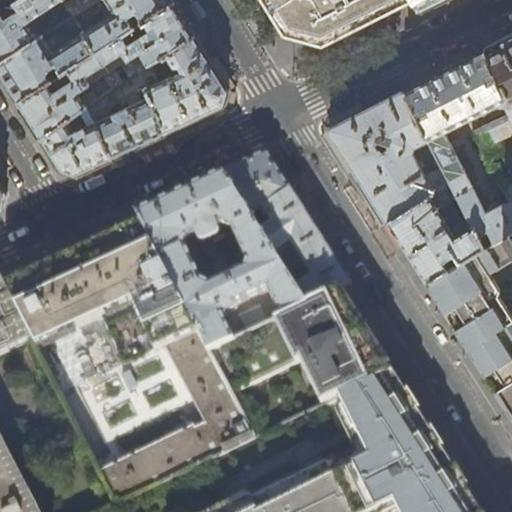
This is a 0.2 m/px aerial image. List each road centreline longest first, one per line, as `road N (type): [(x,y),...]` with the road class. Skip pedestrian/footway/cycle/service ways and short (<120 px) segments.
road 1 (residential): [(511,475),(280,109)]
road 2 (residential): [(280,109),(509,0)]
road 3 (residential): [(57,217),(280,109)]
road 4 (residential): [(280,109),(210,0)]
